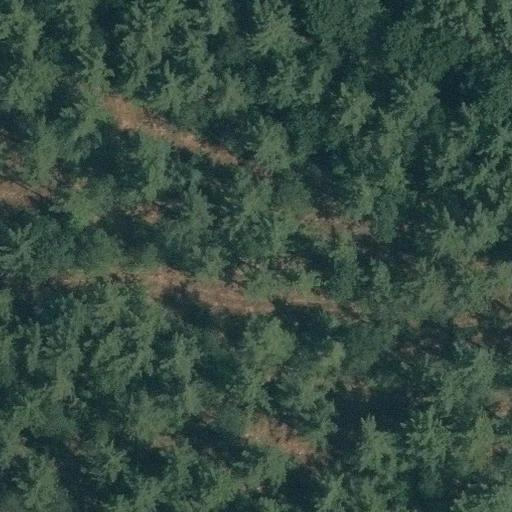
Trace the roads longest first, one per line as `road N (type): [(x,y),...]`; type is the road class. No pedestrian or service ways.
road 1 (unclassified): [(511,138),(234,0)]
road 2 (track): [(115,0),(98,20),(0,18)]
